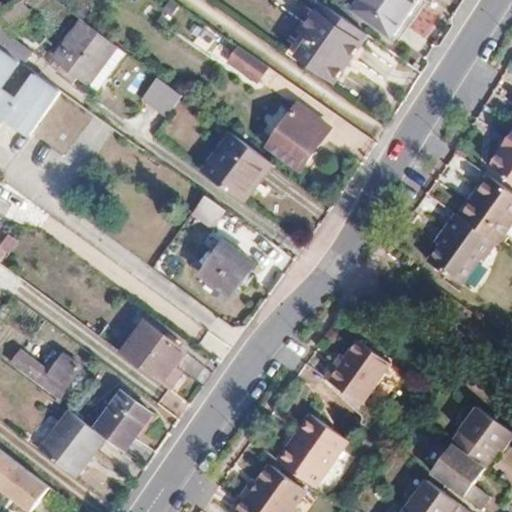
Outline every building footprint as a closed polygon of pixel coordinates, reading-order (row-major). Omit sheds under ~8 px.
[(363,0),(356,10),(393,37),(419,0),(363,0)] [(317,12),(362,42),(368,36),(323,3),(317,12)] [(362,42),(317,12),(301,33),(312,41),(300,59),(334,84),(362,42)] [(118,46),(83,20),(54,59),(63,66),(58,71),(74,83),(79,78),(89,85),(118,46)] [(0,46),(25,64),(33,53),(0,28),(0,46)] [(269,68),(240,47),(233,58),(262,78),(269,68)] [(166,117),(184,95),(159,76),(141,98),(166,117)] [(299,105),(270,146),(302,168),(324,138),(322,137),(329,126),(299,105)] [(251,184),(269,160),(232,132),(204,170),(245,201),(256,187),(251,184)] [(511,133),(488,167),(511,182),(511,133)] [(251,184),(256,187),(273,163),(269,160),(251,184)] [(486,175),(469,200),(473,203),(491,179),(486,175)] [(174,187),(187,197),(194,187),(181,177),(174,187)] [(473,203),(469,200),(457,215),(493,241),(496,243),(511,221),(511,193),(491,179),(473,203)] [(187,197),(174,187),(171,191),(185,201),(187,197)] [(192,213),(214,228),(228,209),(206,194),(192,213)] [(445,236),(439,244),(427,261),(457,282),(475,257),(479,260),(493,241),(457,215),(454,214),(441,232),(445,236)] [(445,236),(441,232),(435,241),(439,244),(445,236)] [(19,242),(10,235),(0,248),(0,263),(9,251),(11,253),(19,242)] [(257,264),(226,241),(202,275),(233,297),(257,264)] [(146,322),(122,354),(171,390),(184,373),(177,367),(188,353),(146,322)] [(360,338),(346,357),(339,367),(334,363),(323,377),(360,404),(391,361),(360,338)] [(50,372),(22,351),(14,362),(61,397),(84,367),(65,353),(50,372)] [(341,353),(334,363),(339,367),(346,357),(341,353)] [(124,391),(96,430),(106,437),(125,451),(153,413),(124,391)] [(511,431),(478,408),(451,444),(453,446),(486,470),(500,451),(502,453),(511,439),(511,431)] [(77,475),(106,437),(96,430),(70,411),(42,450),(77,475)] [(289,443),(277,460),(316,489),(350,442),(311,414),(298,431),(304,435),(295,447),(289,443)] [(433,473),(445,483),(481,510),(489,499),(474,487),(486,470),(453,446),(433,473)] [(35,511),(53,489),(0,448),(0,486),(34,511),(35,511)] [(273,465),(261,482),(254,492),(250,489),(232,511),(294,511),(308,492),(273,465)] [(257,480),(250,489),(254,492),(261,482),(257,480)] [(469,511),(427,481),(406,508),(412,511),(469,511)]
